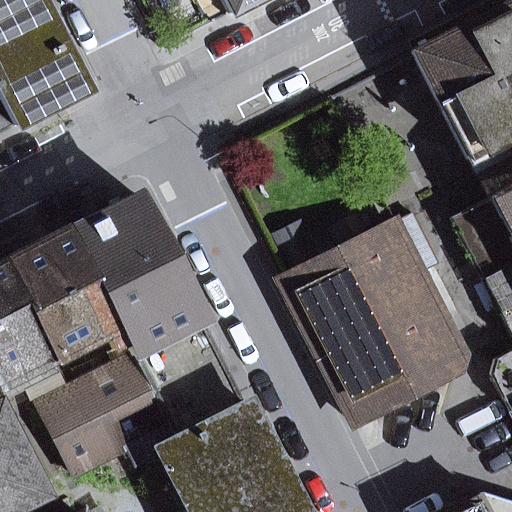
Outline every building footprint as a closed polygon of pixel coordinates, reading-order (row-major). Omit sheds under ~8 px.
[(0,0),(0,132),(83,91),(36,0),(0,0)] [(219,0),(227,15),(256,0),(219,0)] [(511,2),(411,54),(466,161),(504,141),(506,145),(511,142),(509,139),(511,137),(511,2)] [(511,187),(450,219),(479,277),(511,260),(511,187)] [(123,344),(129,357),(200,321),(136,195),(69,229),(127,342),(123,344)] [(354,426),(452,375),(458,358),(390,224),(279,279),(354,426)] [(123,344),(127,342),(69,229),(3,263),(52,360),(105,332),(114,349),(123,344)] [(511,352),(494,361),(490,375),(493,381),(509,413),(511,411),(511,260),(479,277),(511,342),(511,352)] [(0,264),(0,386),(52,360),(3,263),(0,264)] [(136,463),(159,452),(157,449),(244,406),(200,321),(129,357),(35,405),(72,475),(128,447),(136,463)] [(298,511),(244,406),(157,449),(159,452),(189,511),(298,511)] [(0,511),(9,511),(43,495),(0,411),(0,511)] [(448,511),(485,511),(478,497),(448,511)] [(511,511),(511,506),(478,497),(485,511),(511,511)]
